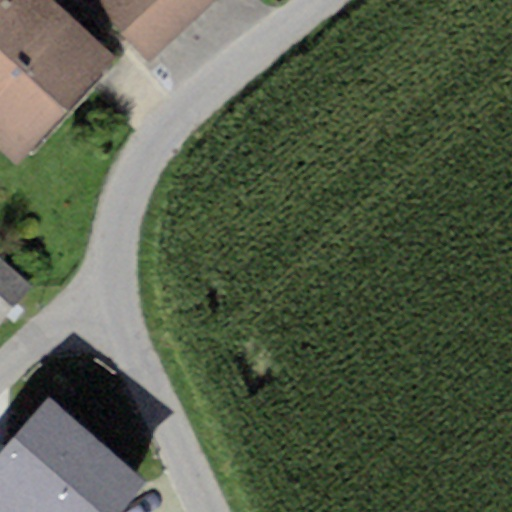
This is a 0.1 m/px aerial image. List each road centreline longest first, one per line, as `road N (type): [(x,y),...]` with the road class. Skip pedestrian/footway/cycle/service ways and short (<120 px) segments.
road 1 (unclassified): [(337,0),(183,113),(133,195),(119,303)]
road 2 (unclassified): [(119,303),(213,511)]
road 3 (residential): [(0,384),(119,303)]
